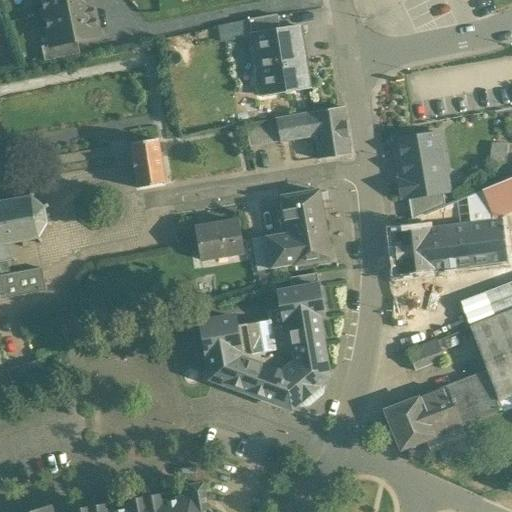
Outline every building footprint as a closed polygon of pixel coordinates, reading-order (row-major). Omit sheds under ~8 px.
[(41,0),(45,15),(92,6),(90,0),(41,0)] [(92,6),(45,15),(51,45),(51,46),(77,41),(98,37),(92,6)] [(277,16),(249,21),(252,36),(257,35),(257,34),(279,31),(277,16)] [(279,31),(257,34),(257,35),(267,93),(261,94),(261,96),(310,88),(309,87),(306,87),(302,59),(298,60),(296,46),(303,45),(300,27),(279,31)] [(77,41),(51,46),(51,45),(41,47),(44,61),(79,54),(77,41)] [(343,108),(312,113),(316,135),(317,143),(319,160),(350,155),(343,108)] [(312,113),(275,119),(280,140),(280,141),(316,135),(312,113)] [(275,119),(245,125),(250,145),(280,140),(275,119)] [(405,200),(408,199),(443,193),(448,192),(438,133),(394,141),(401,179),(397,182),(400,197),(405,200)] [(158,140),(130,144),(137,189),(165,185),(158,140)] [(317,143),(299,146),(302,163),(319,160),(317,143)] [(500,218),(511,214),(499,184),(458,201),(462,225),(501,221),(500,218)] [(317,191),(282,197),(288,233),(294,265),(330,259),(317,191)] [(0,262),(6,261),(11,260),(14,262),(16,259),(11,256),(9,244),(21,242),(21,247),(25,246),(24,241),(36,239),(39,243),(42,241),(39,236),(45,225),(51,227),(52,223),(46,222),(44,210),(48,207),(46,204),(42,207),(32,198),(34,193),(30,192),(28,196),(16,198),(16,195),(11,195),(12,199),(1,201),(0,198),(0,262)] [(433,212),(445,207),(443,193),(408,199),(412,220),(424,215),(433,212)] [(462,225),(458,201),(445,207),(433,212),(435,229),(462,225)] [(435,229),(433,212),(424,215),(427,230),(428,229),(435,229)] [(428,229),(433,271),(506,262),(501,221),(462,225),(435,229),(428,229)] [(238,222),(195,229),(200,260),(243,253),(238,222)] [(428,229),(427,230),(392,234),(398,276),(433,271),(428,229)] [(288,233),(251,240),(257,272),(294,265),(288,233)] [(41,269),(9,275),(6,261),(0,262),(0,267),(2,276),(0,276),(0,298),(0,300),(45,291),(41,269)] [(316,274),(289,279),(291,290),(318,285),(316,274)] [(511,282),(460,303),(470,327),(511,311),(511,282)] [(268,321),(237,326),(236,317),(199,324),(205,358),(206,358),(210,379),(275,403),(276,400),(290,405),(324,377),(316,336),(321,335),(317,316),(324,315),(319,285),(318,285),(291,290),(276,292),(280,310),(267,312),(268,321)] [(511,311),(470,327),(486,371),(498,402),(499,402),(511,396),(511,311)] [(437,340),(401,355),(408,375),(444,360),(437,340)] [(40,361),(8,371),(16,398),(48,388),(40,361)] [(444,388),(445,389),(461,427),(502,410),(499,402),(498,402),(486,371),(445,387),(444,388)] [(445,389),(384,412),(400,450),(426,440),(461,427),(445,389)] [(511,396),(499,402),(502,410),(511,406),(511,396)] [(461,427),(426,440),(431,454),(439,451),(444,464),(471,453),(461,427)] [(73,511),(50,511),(49,507),(34,511),(210,511),(207,510),(202,484),(189,486),(191,498),(160,504),(158,496),(129,501),(130,509),(113,511),(104,511),(103,506),(74,511),(73,511)]
